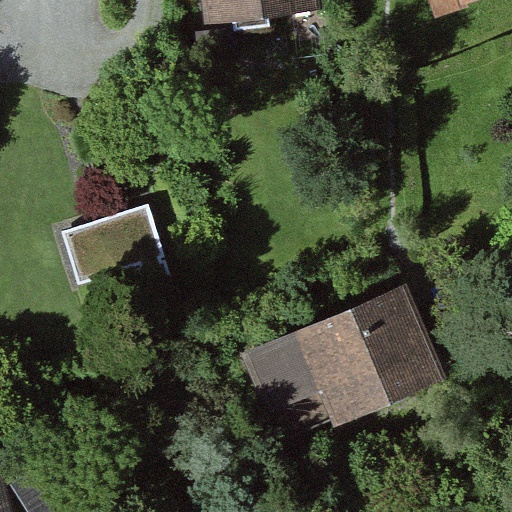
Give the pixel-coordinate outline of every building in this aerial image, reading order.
[(327,0),(211,0),(215,28),(259,22),(329,13),(327,0)] [(432,0),(441,26),(511,0),(432,0)] [(71,219),(79,271),(166,258),(158,206),(71,219)] [(415,292),(253,364),(276,422),(329,398),(345,432),(457,386),(415,292)] [(0,511),(12,511),(0,466),(0,511)]
